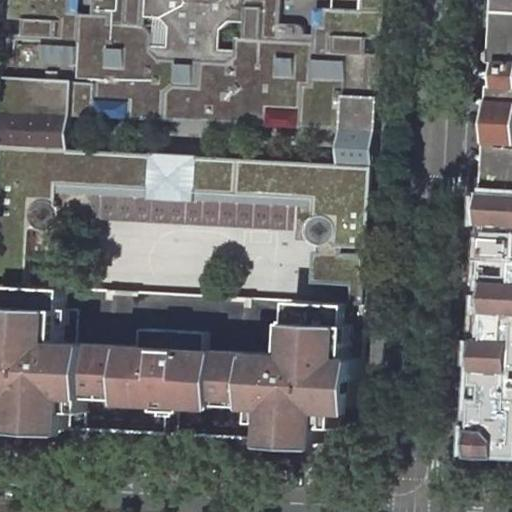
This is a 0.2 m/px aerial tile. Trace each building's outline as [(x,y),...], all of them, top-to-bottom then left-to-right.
[(93,0),(93,10),(81,10),(81,0),(11,0),(6,109),(77,113),(344,130),(380,132),(386,0),(333,0),(333,4),(316,5),(314,31),(307,30),(301,21),(282,20),(282,0),(93,0)] [(497,189),(504,189),(508,126),(510,124),(511,119),(508,118),(509,99),(511,99),(511,84),(510,84),(510,83),(503,82),(497,189)] [(75,128),(77,113),(6,109),(5,124),(5,144),(75,146),(75,128)] [(379,146),(380,132),(344,130),(343,143),(343,162),(378,163),(379,146)] [(75,146),(5,144),(0,230),(0,283),(33,285),(36,227),(40,224),(45,228),(50,229),(55,228),(60,226),(95,227),(96,218),(98,185),(157,187),(160,151),(75,146)] [(201,153),(160,151),(157,187),(98,185),(96,218),(300,229),(300,217),(319,218),(321,198),(199,190),(201,153)] [(356,283),(371,284),(378,163),(343,162),(201,153),(199,190),(321,198),(319,218),(300,217),(300,229),(299,239),(317,240),(320,242),(320,251),(319,282),(356,283)] [(497,203),(483,452),(511,454),(511,445),(509,446),(510,441),(503,440),(493,428),(503,220),(511,220),(511,189),(504,189),(497,189),(497,203)] [(511,220),(503,220),(493,428),(503,440),(510,441),(509,446),(511,445),(511,220)] [(319,282),(320,251),(308,250),(307,282),(319,282)] [(367,351),(371,305),(355,303),(33,285),(0,283),(0,381),(9,382),(9,404),(23,405),(22,421),(76,424),(75,422),(105,423),(170,427),(171,400),(183,400),(182,429),(276,435),(276,438),(329,440),(330,423),(345,423),(346,401),(362,401),(362,386),(365,387),(367,351)] [(371,284),(356,283),(355,303),(371,305),(371,294),(371,284)]
